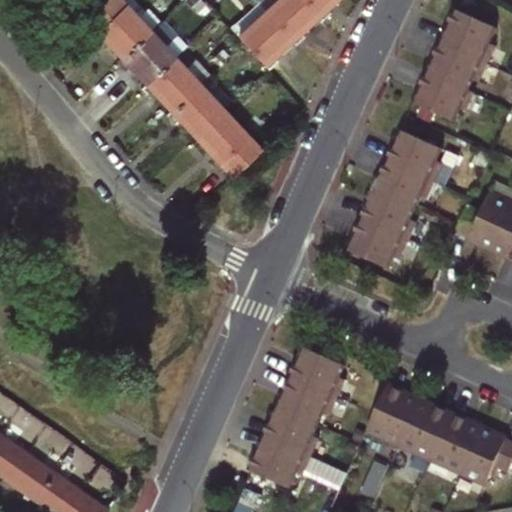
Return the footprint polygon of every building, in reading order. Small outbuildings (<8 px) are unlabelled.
[(147,33),(115,0),(107,0),(99,8),(85,21),(120,58),(147,33)] [(300,32),(317,16),(302,0),(277,0),(264,13),(290,41),(294,45),(304,36),(300,32)] [(302,0),(317,16),(321,20),(330,12),(326,7),(333,0),(302,0)] [(272,58),(290,41),(264,13),(258,6),(255,3),(227,29),(267,71),(276,63),(272,58)] [(495,29),(453,10),(438,44),(480,63),(486,66),(494,48),(488,45),(495,29)] [(181,49),(156,24),(147,33),(171,58),(171,57),(181,49)] [(144,83),(171,58),(147,33),(120,58),(114,63),(122,71),(128,66),(144,83)] [(480,63),(438,44),(425,73),(467,92),(472,80),(478,83),(486,66),(480,63)] [(183,71),(171,58),(144,83),(139,89),(147,97),(152,92),(170,110),(197,85),(183,71)] [(192,62),(183,71),(197,85),(206,76),(192,62)] [(467,92),(425,73),(411,103),(453,122),(459,110),(465,113),(473,95),(467,92)] [(195,137),(222,112),(197,85),(170,110),(164,115),(173,124),(178,119),(195,137)] [(258,150),(222,112),(195,137),(230,176),(258,150)] [(441,150),(399,131),(385,161),(427,180),(433,183),(441,164),(435,162),(441,150)] [(427,180),(385,161),(372,191),(414,210),(419,198),(425,201),(433,183),(427,180)] [(414,210),(372,191),(358,220),(400,239),(406,241),(415,223),(409,220),(414,210)] [(480,212),(466,206),(454,234),(467,240),(467,241),(491,252),(511,205),(488,194),(480,212)] [(511,205),(491,252),(511,261),(511,205)] [(400,239),(358,220),(344,250),(387,269),(392,257),(398,260),(406,241),(400,239)] [(343,366),(301,347),(287,378),(329,396),(335,399),(343,381),(337,378),(343,366)] [(329,396),(287,378),(274,407),(316,426),(321,414),(327,417),(335,399),(329,396)] [(417,400),(385,385),(364,432),(396,446),(417,400)] [(449,414),(417,400),(396,446),(428,461),(449,414)] [(316,426),(274,407),(261,436),(303,455),(309,458),(317,440),(311,437),(316,426)] [(481,428),(449,414),(428,461),(460,475),(481,428)] [(505,439),(481,428),(460,475),(484,485),(492,467),(505,473),(511,458),(511,443),(504,440),(505,439)] [(25,454),(0,436),(0,478),(5,482),(25,454)] [(303,455),(261,436),(245,470),(287,489),(295,473),(300,476),(309,458),(303,455)] [(32,501),(52,473),(25,454),(5,482),(32,501)] [(377,460),(365,491),(379,496),(390,465),(377,460)] [(48,511),(63,511),(78,491),(52,473),(32,501),(48,511)] [(104,511),(106,510),(78,491),(63,511),(104,511)]
